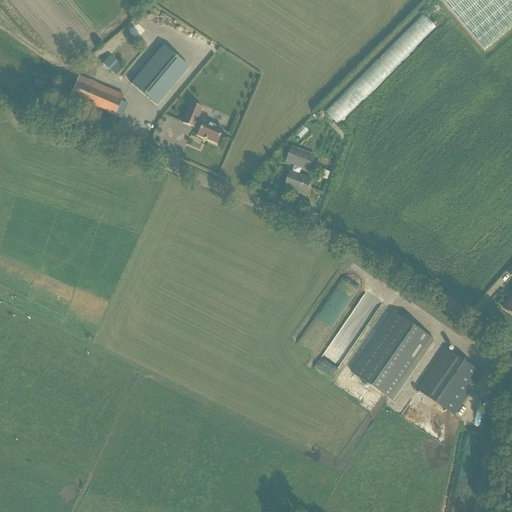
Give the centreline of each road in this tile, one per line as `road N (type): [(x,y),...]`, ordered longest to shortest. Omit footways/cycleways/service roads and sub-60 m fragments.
road 1 (unclassified): [(511,338),(386,263),(237,190),(0,99)]
road 2 (unclassified): [(476,511),(502,402),(511,390)]
